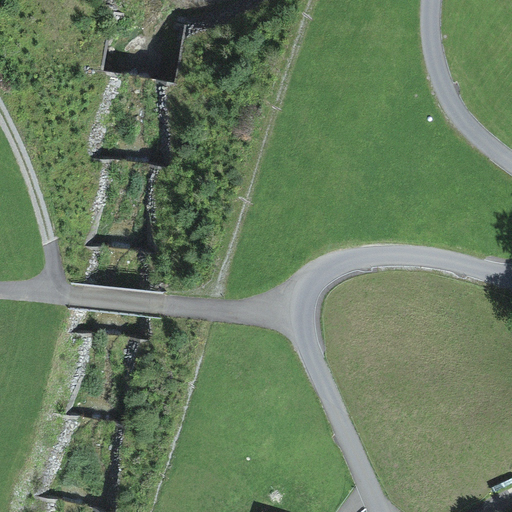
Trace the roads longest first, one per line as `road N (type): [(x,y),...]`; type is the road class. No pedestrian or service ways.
road 1 (unclassified): [(511,274),(401,250),(319,272),(303,315),(377,511)]
road 2 (track): [(60,296),(0,104)]
road 3 (unclassified): [(430,0),(430,58),(469,128),(511,162)]
road 4 (unknown): [(290,315),(274,240),(249,196)]
